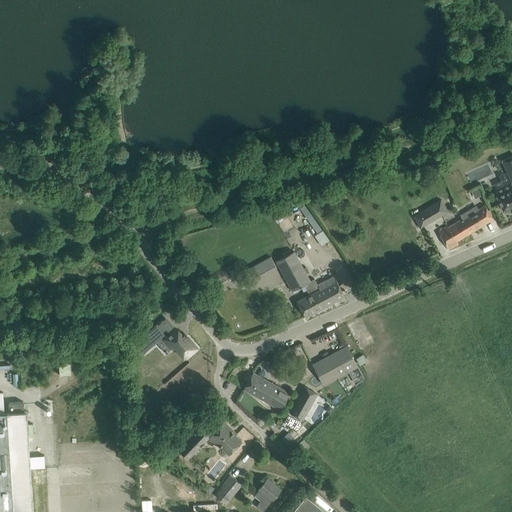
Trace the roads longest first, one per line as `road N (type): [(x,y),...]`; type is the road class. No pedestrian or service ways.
road 1 (unclassified): [(511,236),(252,350),(227,346)]
road 2 (unclassified): [(227,346),(93,194),(0,163)]
